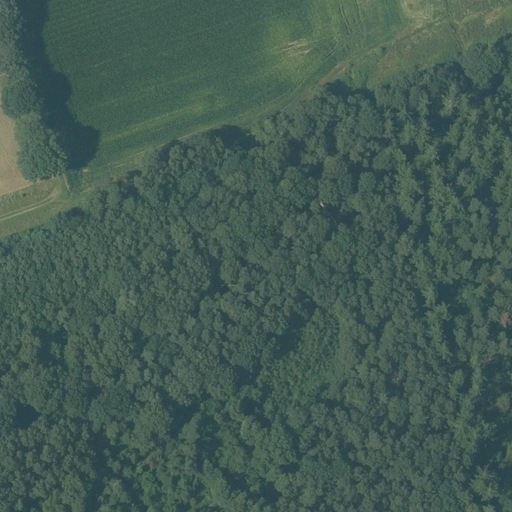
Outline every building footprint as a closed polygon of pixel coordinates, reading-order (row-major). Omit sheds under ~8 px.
[(313,173),(302,159),(290,168),(301,182),(313,173)] [(290,168),(286,163),(282,167),(286,172),(290,168)] [(320,182),(308,192),(318,205),(330,195),(320,182)] [(308,192),(304,187),(300,190),(304,195),(308,192)] [(339,206),(327,216),(337,229),(349,219),(339,206)] [(327,216),(323,211),(319,214),(323,220),(327,216)] [(357,229),(344,239),(354,251),(367,241),(357,229)] [(344,239),(340,233),(336,237),(340,242),(344,239)] [(245,466),(184,388),(173,396),(175,398),(174,399),(231,471),(232,471),(234,474),(245,466)]
